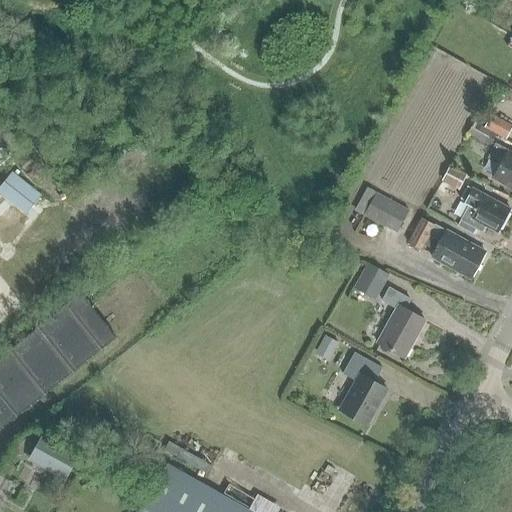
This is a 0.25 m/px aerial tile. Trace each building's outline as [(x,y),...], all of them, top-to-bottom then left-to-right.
[(511,126),(511,125),(491,113),(484,126),(505,139),(511,126)] [(496,134),(473,121),(466,133),(489,146),(496,134)] [(511,187),(511,154),(506,151),(507,150),(495,144),(488,157),(499,163),(491,177),(511,187)] [(0,150),(0,165),(9,158),(1,149),(0,150)] [(473,178),(448,165),(435,190),(446,196),(451,186),(464,193),(473,178)] [(11,172),(2,184),(31,207),(40,195),(11,172)] [(230,179),(224,172),(186,204),(193,211),(227,182),(230,179)] [(408,210),(366,187),(353,210),(395,233),(408,210)] [(497,232),(510,209),(482,194),(482,195),(473,190),(466,202),(469,204),(460,220),(481,232),(484,225),(497,232)] [(471,278),(484,252),(444,230),(444,231),(433,225),(421,217),(407,243),(419,250),(428,234),(439,240),(430,256),(471,278)] [(388,274),(367,262),(353,287),(374,299),(388,274)] [(403,357),(424,320),(404,309),(409,299),(388,287),(381,300),(396,308),(377,343),(403,357)] [(0,427),(115,336),(80,292),(0,355),(0,427)] [(338,343),(324,335),(313,353),(327,361),(338,343)] [(339,411),(365,425),(386,388),(374,382),(382,368),(354,352),(342,374),(356,382),(339,411)] [(78,454),(41,433),(27,460),(64,480),(78,454)] [(251,511),(166,464),(138,511),(251,511)] [(128,504),(137,487),(122,479),(113,496),(128,504)]
